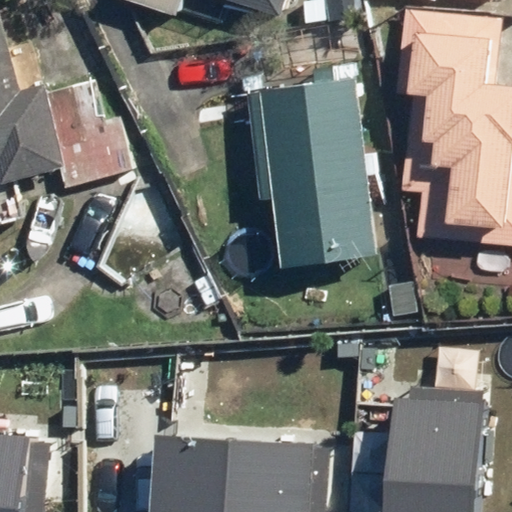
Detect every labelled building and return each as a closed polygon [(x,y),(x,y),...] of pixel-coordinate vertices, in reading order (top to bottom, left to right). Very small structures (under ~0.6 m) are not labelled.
[(17,0),(0,0),(0,155),(19,150),(24,167),(82,150),(58,68),(39,73),(17,0)] [(180,0),(196,5),(197,0),(266,0),(303,12),(306,0),(180,0)] [(410,86),(426,87),(422,177),(443,178),(440,230),(511,233),(511,9),(413,6),(410,86)] [(404,235),(383,65),(271,79),(285,189),(305,186),(313,246),(404,235)] [(511,511),(511,367),(402,371),(405,511),(511,511)] [(0,415),(0,501),(100,499),(97,413),(0,415)] [(161,421),(163,506),(349,501),(347,416),(161,421)]
